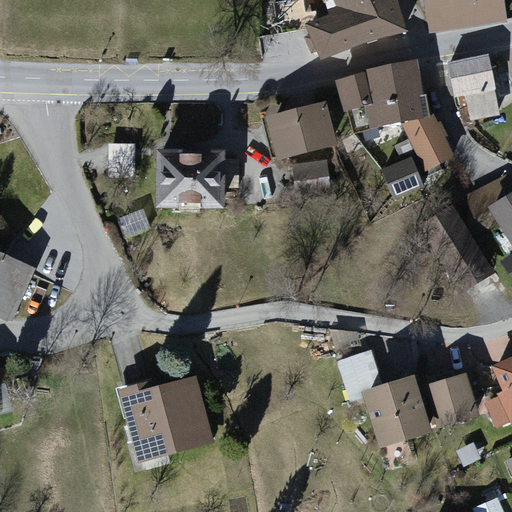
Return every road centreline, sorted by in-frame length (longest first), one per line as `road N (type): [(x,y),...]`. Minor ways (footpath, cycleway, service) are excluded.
road 1 (residential): [(51,78),(243,79),(511,31)]
road 2 (residential): [(511,334),(417,339),(319,319),(80,327)]
road 3 (residential): [(51,78),(49,122),(94,256),(80,327)]
